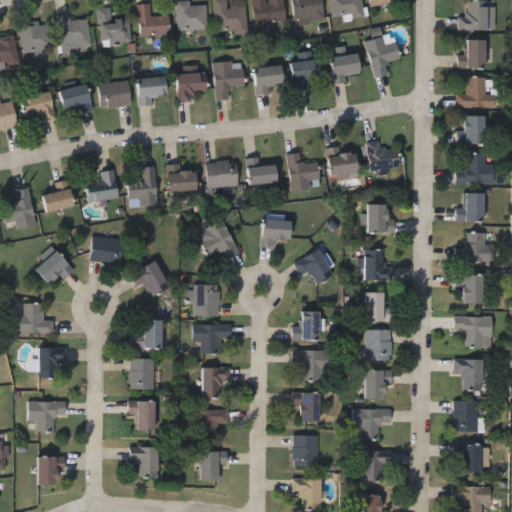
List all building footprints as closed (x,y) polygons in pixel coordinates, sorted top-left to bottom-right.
[(175,0),(189,0),(189,3),(205,2),(207,26),(176,28),(175,0)] [(212,0),(225,0),(226,3),(244,1),(247,28),(215,31),(212,0)] [(282,0),(285,19),(273,20),(274,28),(255,31),(251,0),(282,0)] [(320,0),(323,15),(294,19),(291,0),(320,0)] [(360,0),(362,12),(330,16),(328,0),(360,0)] [(456,28),(456,12),(467,12),(467,0),(487,0),(487,28),(456,28)] [(169,33),(138,35),(136,2),(148,1),(149,14),(168,13),(169,33)] [(130,40),(99,41),(98,6),(110,6),(110,17),(129,16),(130,40)] [(55,13),(69,12),(69,18),(87,16),(90,46),(59,49),(55,13)] [(48,22),(52,46),(24,51),(18,23),(39,19),(40,24),(48,22)] [(18,57),(0,60),(0,34),(13,32),(18,57)] [(373,76),(365,38),(393,32),(398,57),(385,60),(387,72),(373,76)] [(456,52),(465,52),(465,37),(483,37),(483,65),(456,65),(456,52)] [(346,72),(346,81),(329,81),(329,53),(357,53),(357,72),(346,72)] [(242,84),(227,85),(227,97),(215,98),(212,61),(241,59),(242,84)] [(305,86),(291,86),(291,59),(319,59),(319,77),(305,77),(305,86)] [(281,81),(268,83),(269,92),(254,93),(252,65),(280,63),(281,81)] [(205,71),(205,90),(190,90),(190,100),(176,100),(176,71),(205,71)] [(150,93),(150,103),(138,103),(136,76),(163,74),(164,93),(150,93)] [(493,105),(454,105),(454,91),(465,91),(465,75),(485,75),(485,92),(493,92),(493,105)] [(98,105),(98,81),(128,80),(128,104),(98,105)] [(76,104),(62,107),(58,88),(85,83),(91,108),(77,111),(76,104)] [(41,120),(39,111),(23,114),(20,95),(49,90),(54,117),(41,120)] [(0,100),(12,100),(14,126),(0,126),(0,100)] [(483,114),(483,142),(455,142),(455,129),(463,129),(463,114),(483,114)] [(365,141),(381,140),(382,149),(396,148),(398,165),(368,169),(365,141)] [(326,146),(339,145),(339,149),(354,149),(356,175),(328,177),(326,146)] [(286,152),(299,151),(300,161),(316,159),(318,179),(309,180),(310,187),(289,189),(286,152)] [(492,181),(454,181),(454,168),(466,168),(466,152),(483,152),(483,162),(492,162),(492,181)] [(248,183),(245,156),(258,155),(259,163),(274,162),(276,180),(248,183)] [(236,184),(206,185),(205,160),(235,159),(236,184)] [(178,168),(195,168),(195,189),(167,189),(167,162),(178,162),(178,168)] [(155,165),(156,203),(138,203),(138,196),(127,196),(127,180),(140,180),(140,165),(155,165)] [(84,182),(100,180),(99,170),(113,167),(117,195),(87,200),(84,182)] [(41,193),(55,189),(52,181),(66,177),(72,203),(45,210),(41,193)] [(27,186),(34,223),(16,226),(14,218),(4,220),(1,203),(16,200),(14,189),(27,186)] [(482,191),(482,219),(453,219),(453,206),(461,206),(461,191),(482,191)] [(393,217),(393,230),(367,230),(367,202),(385,202),(385,217),(393,217)] [(273,245),(259,244),(261,216),(289,218),(288,238),(273,237),(273,245)] [(221,218),(238,251),(227,257),(221,247),(207,254),(195,232),(221,218)] [(492,259),(456,259),(456,247),(464,247),(464,230),(483,230),(483,241),(492,241),(492,259)] [(121,236),(118,262),(89,259),(91,234),(121,236)] [(332,275),(315,283),(308,269),(299,274),(292,260),(318,247),(332,275)] [(392,266),(392,278),(362,278),(363,247),(383,247),(382,265),(392,266)] [(47,282),(34,267),(55,249),(72,268),(62,277),(58,272),(47,282)] [(147,283),(136,288),(129,271),(156,260),(167,286),(151,293),(147,283)] [(461,301),(462,272),(484,273),(483,302),(461,301)] [(217,314),(192,314),(192,282),(217,282),(217,314)] [(365,319),(365,290),(385,290),(385,305),(390,305),(390,319),(365,319)] [(13,311),(22,311),(22,301),(41,301),(41,317),(52,317),(52,332),(13,332),(13,311)] [(318,309),(318,338),(291,338),(291,325),(299,325),(299,309),(318,309)] [(491,346),(464,346),(464,330),(451,330),(451,314),(491,314),(491,346)] [(160,318),(160,346),(133,346),(133,332),(141,332),(141,318),(160,318)] [(230,323),(230,336),(219,336),(219,352),(200,352),(200,340),(191,340),(191,323),(230,323)] [(390,327),(390,359),(365,359),(365,327),(390,327)] [(37,375),(37,346),(63,346),(63,361),(52,361),(52,375),(37,375)] [(327,348),(327,368),(319,368),(319,379),(301,379),(301,363),(289,363),(289,348),(327,348)] [(153,357),(153,387),(127,387),(127,357),(153,357)] [(480,358),(480,388),(461,388),(461,371),(452,371),(452,358),(480,358)] [(200,396),(200,366),(228,366),(228,396),(200,396)] [(363,369),(390,369),(390,383),(383,383),(383,396),(363,396),(363,369)] [(291,404),(291,391),(318,391),(318,420),(299,420),(299,404),(291,404)] [(477,430),(451,430),(451,399),(477,399),(477,430)] [(26,418),(26,400),(64,400),(64,414),(53,414),(53,429),(35,429),(35,418),(26,418)] [(134,427),(134,400),(154,400),(154,427),(134,427)] [(227,408),(227,422),(217,422),(217,435),(189,435),(189,408),(227,408)] [(376,437),(360,437),(360,427),(351,427),(351,408),(389,408),(389,421),(376,421),(376,437)] [(316,464),(291,464),(291,433),(316,433),(316,464)] [(0,442),(0,472),(8,472),(7,442),(0,442)] [(479,443),(479,471),(458,471),(458,443),(479,443)] [(156,445),(156,476),(137,476),(137,458),(127,458),(127,445),(156,445)] [(199,477),(199,449),(226,449),(226,464),(217,464),(217,477),(199,477)] [(382,466),(382,480),(362,480),(362,449),(390,449),(390,466),(382,466)] [(36,483),(36,455),(61,455),(61,483),(36,483)] [(318,477),(318,508),(299,508),(299,491),(291,491),(291,477),(318,477)] [(490,485),(490,502),(481,502),(480,511),(463,511),(463,500),(450,500),(451,484),(490,485)] [(379,509),(386,509),(385,511),(359,511),(360,492),(379,493),(379,509)]
